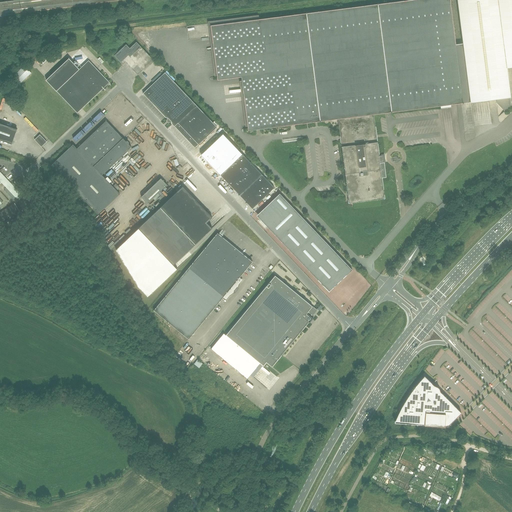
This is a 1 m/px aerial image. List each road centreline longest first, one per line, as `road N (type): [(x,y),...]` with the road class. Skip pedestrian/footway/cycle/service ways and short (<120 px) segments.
road 1 (unclassified): [(352,327),(122,86),(39,163)]
road 2 (primary): [(310,511),(355,430),(430,325)]
road 3 (unclassified): [(352,327),(261,441),(248,511)]
road 4 (residential): [(341,511),(388,439),(447,438),(511,459)]
road 5 (primary): [(405,334),(295,511)]
